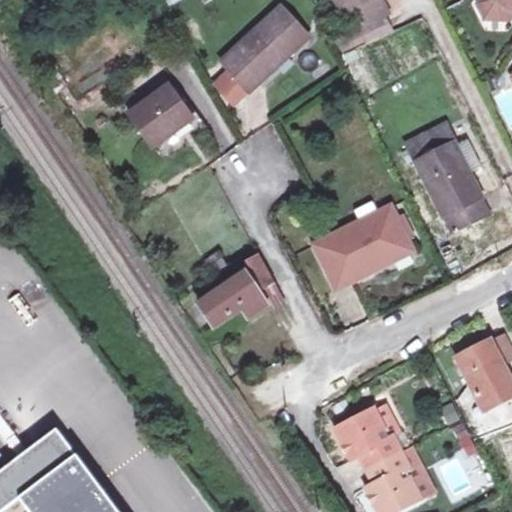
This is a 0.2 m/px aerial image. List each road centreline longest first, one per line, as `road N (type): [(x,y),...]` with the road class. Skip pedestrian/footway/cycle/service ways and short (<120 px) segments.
road 1 (residential): [(511,271),(340,361),(247,196)]
road 2 (unknown): [(511,155),(445,0)]
